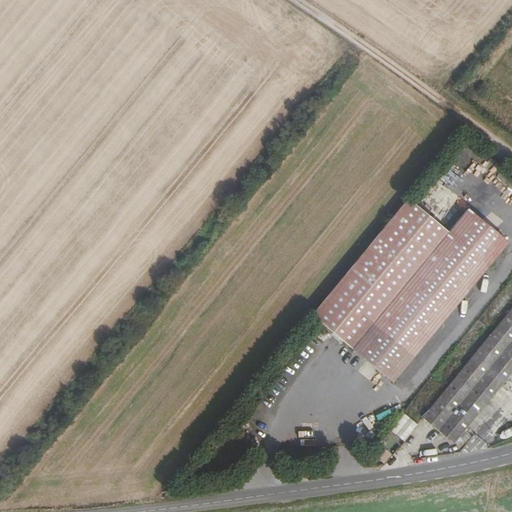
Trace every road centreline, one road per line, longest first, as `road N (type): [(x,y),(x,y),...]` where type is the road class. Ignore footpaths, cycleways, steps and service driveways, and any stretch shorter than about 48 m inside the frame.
road 1 (tertiary): [(146,511),(511,454)]
road 2 (track): [(288,0),(467,123)]
